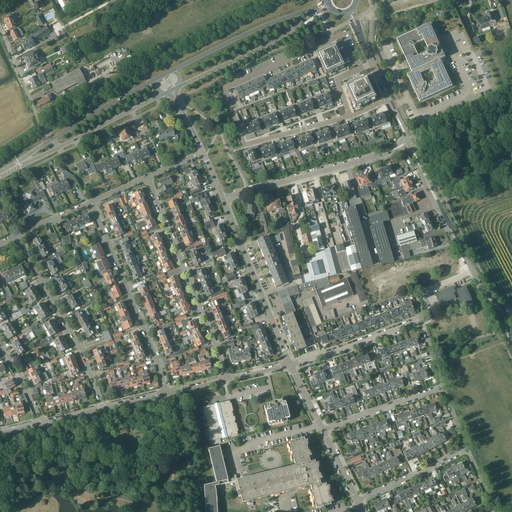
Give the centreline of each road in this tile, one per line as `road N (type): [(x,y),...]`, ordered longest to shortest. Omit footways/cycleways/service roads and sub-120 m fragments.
road 1 (secondary): [(511,345),(406,141)]
road 2 (residential): [(225,379),(147,177)]
road 3 (residential): [(165,394),(90,202)]
road 4 (residential): [(102,409),(81,347),(19,234)]
road 5 (residential): [(223,199),(406,141)]
road 6 (residential): [(357,69),(341,34),(223,88),(231,110)]
road 7 (residential): [(289,364),(223,199)]
road 8 (secondary): [(175,88),(329,7)]
road 9 (secondary): [(327,1),(171,71)]
road 10 (residential): [(349,115),(244,144),(231,110)]
road 11 (residential): [(289,364),(421,320)]
road 12 (residential): [(320,429),(442,386)]
road 13 (secondary): [(161,76),(51,139)]
road 14 (residential): [(356,501),(467,448)]
road 15 (residential): [(51,139),(0,28)]
road 16 (secondary): [(57,148),(165,93)]
